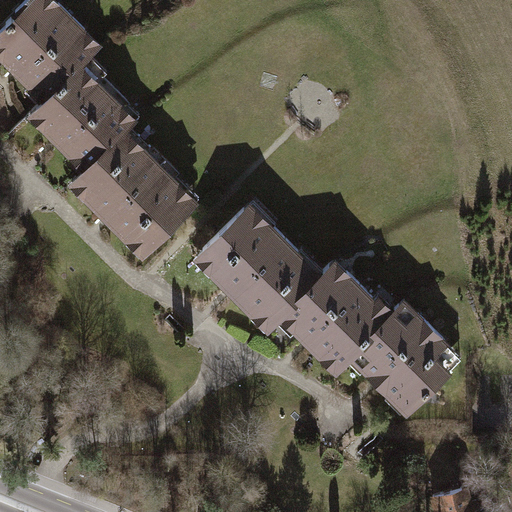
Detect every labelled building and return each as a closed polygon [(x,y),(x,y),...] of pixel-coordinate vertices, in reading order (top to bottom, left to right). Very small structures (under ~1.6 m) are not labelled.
[(107,42),(64,0),(26,0),(0,27),(0,53),(43,96),(65,74),(70,79),(85,63),(107,42)] [(65,74),(43,96),(27,112),(84,167),(127,123),(131,126),(141,117),(85,63),(70,79),(65,74)] [(127,123),(84,167),(69,181),(143,256),(202,198),(131,126),(127,123)] [(324,269),(252,197),(194,255),(270,331),(283,317),(298,302),(294,298),(324,269)] [(339,255),(324,269),(294,298),(298,302),(283,317),(338,372),(353,358),(377,334),(372,329),(396,306),(381,291),(378,294),(339,255)] [(407,296),(396,306),(372,329),(377,334),(353,358),(410,414),(455,368),(453,366),(463,356),(450,343),(452,341),(407,296)] [(475,484),(433,494),(436,511),(485,511),(484,505),(496,502),(492,485),(476,488),(475,484)]
